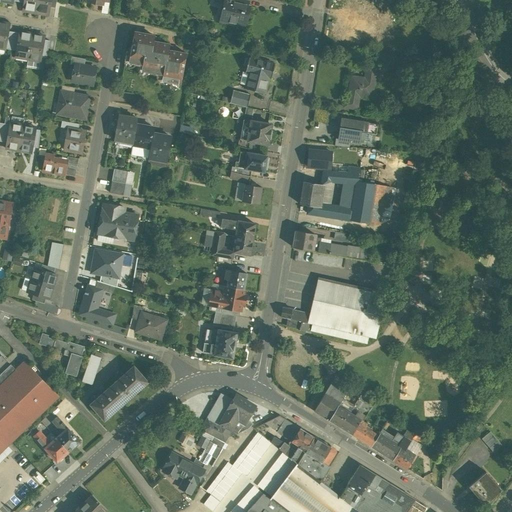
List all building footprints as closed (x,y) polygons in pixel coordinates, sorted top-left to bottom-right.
[(37,0),(24,0),(24,3),(23,11),(35,13),(37,0)] [(37,0),(35,13),(48,15),(50,0),(37,0)] [(250,6),(235,3),(236,0),(224,0),(221,17),(239,21),(238,27),(245,29),(250,6)] [(342,44),(359,46),(363,20),(346,17),(342,44)] [(365,19),(361,50),(427,60),(431,37),(387,31),(389,23),(365,19)] [(9,24),(0,22),(0,48),(5,50),(8,31),(9,24)] [(14,32),(8,31),(5,49),(11,50),(14,32)] [(20,33),(14,32),(11,50),(17,51),(20,33)] [(32,34),(20,32),(20,33),(17,51),(16,57),(28,59),(32,34)] [(155,38),(152,38),(152,35),(135,32),(134,32),(135,33),(129,62),(135,63),(135,65),(137,65),(139,66),(140,64),(143,64),(142,70),(156,73),(155,75),(157,76),(158,73),(164,74),(162,80),(167,81),(167,83),(166,83),(170,84),(170,83),(169,83),(170,81),(173,82),(180,83),(186,53),(185,53),(185,54),(171,51),(172,48),(169,47),(169,44),(168,44),(154,42),(155,38)] [(44,36),(32,34),(28,59),(40,62),(44,40),(44,36)] [(49,41),(44,40),(41,58),(46,58),(49,41)] [(85,60),(71,57),(70,64),(75,65),(84,66),(85,60)] [(256,60),(249,58),(246,70),(251,71),(247,89),(265,94),(269,78),(271,78),(275,65),(270,63),(270,62),(256,59),(256,60)] [(84,66),(75,65),(74,72),(76,76),(75,82),(93,85),(96,69),(84,66)] [(364,78),(351,76),(347,101),(344,101),(343,107),(356,109),(359,97),(372,99),(377,67),(366,65),(364,78)] [(75,88),(62,86),(61,92),(74,94),(75,88)] [(250,95),(233,90),(230,103),(247,108),(250,95)] [(74,94),(61,92),(59,102),(60,103),(58,114),(85,119),(89,97),(74,94)] [(247,108),(244,120),(251,121),(253,109),(247,108)] [(327,124),(329,112),(316,109),(313,121),(327,124)] [(137,119),(119,115),(118,124),(114,127),(114,129),(116,133),(115,140),(133,143),(136,125),(137,119)] [(377,124),(342,119),(339,139),(349,141),(349,140),(359,142),(361,131),(375,134),(377,124)] [(251,121),(244,120),(241,139),(248,140),(247,141),(250,141),(268,144),(269,138),(270,138),(271,131),(270,131),(271,124),(251,121)] [(79,125),(62,121),(60,128),(68,129),(68,128),(78,130),(79,125)] [(23,125),(11,123),(10,125),(7,143),(6,149),(18,151),(23,125)] [(10,125),(4,124),(1,142),(7,143),(10,125)] [(36,127),(23,125),(18,151),(31,153),(32,147),(35,130),(36,127)] [(154,128),(136,125),(133,143),(132,145),(150,148),(153,134),(154,128)] [(78,130),(68,128),(68,129),(64,150),(80,153),(82,147),(83,146),(85,139),(83,137),(84,132),(78,130)] [(35,130),(32,147),(38,148),(41,131),(35,130)] [(171,137),(153,134),(150,148),(148,158),(166,162),(171,137)] [(248,140),(241,139),(239,139),(238,147),(248,149),(250,141),(247,141),(248,140)] [(339,139),(336,139),(335,146),(348,147),(349,141),(339,139)] [(133,143),(115,140),(114,146),(132,149),(132,145),(133,143)] [(307,167),(330,169),(332,153),(309,151),(307,167)] [(247,153),(240,152),(238,168),(244,169),(247,153)] [(267,156),(247,153),(244,169),(251,170),(264,172),(265,166),(267,166),(268,158),(266,158),(267,156)] [(46,157),(43,172),(64,175),(65,169),(66,163),(57,161),(57,162),(52,161),(53,158),(46,157)] [(244,169),(238,168),(237,174),(243,175),(250,177),(251,170),(244,169)] [(127,172),(114,169),(112,181),(125,184),(127,172)] [(331,171),(322,171),(322,176),(330,179),(331,181),(345,182),(346,181),(346,177),(347,173),(331,171)] [(250,177),(243,175),(237,174),(231,172),(229,178),(249,182),(250,177)] [(125,184),(112,181),(111,187),(124,189),(125,184)] [(321,184),(303,181),(299,204),(308,205),(318,207),(318,203),(321,184)] [(357,181),(356,181),(352,208),(350,221),(368,223),(374,184),(357,181)] [(245,185),(238,183),(235,200),(242,202),(245,185)] [(124,189),(123,195),(129,196),(131,185),(125,184),(124,189)] [(374,184),(368,223),(378,225),(381,207),(387,208),(391,188),(374,184)] [(261,187),(245,185),(242,202),(259,204),(261,187)] [(124,189),(111,187),(109,193),(123,195),(124,189)] [(10,205),(0,202),(0,237),(4,238),(10,205)] [(352,208),(318,203),(318,207),(308,205),(307,213),(350,221),(352,208)] [(103,204),(98,232),(115,235),(114,237),(133,240),(138,215),(123,213),(124,208),(103,204)] [(220,212),(200,209),(199,215),(219,219),(220,212)] [(255,224),(222,219),(220,227),(237,230),(236,235),(252,238),(255,224)] [(314,234),(295,231),(293,247),(311,250),(313,242),(314,234)] [(224,233),(215,232),(212,249),(221,250),(224,233)] [(349,234),(335,232),(334,239),(347,242),(349,234)] [(252,238),(236,235),(233,252),(234,252),(250,255),(252,238)] [(63,245),(51,242),(50,248),(62,251),(63,245)] [(330,245),(319,243),(318,243),(317,251),(328,253),(330,245)] [(346,248),(330,245),(328,253),(345,256),(346,248)] [(371,250),(347,246),(346,248),(345,256),(369,261),(371,250)] [(62,251),(50,248),(49,254),(61,256),(62,251)] [(118,278),(119,278),(123,254),(95,249),(90,274),(101,275),(118,278)] [(221,250),(212,249),(211,255),(219,257),(232,259),(233,259),(234,252),(233,252),(221,250)] [(386,255),(378,254),(377,262),(393,265),(395,251),(387,250),(386,255)] [(61,256),(49,254),(48,260),(60,262),(61,256)] [(232,259),(219,257),(218,263),(231,265),(232,259)] [(60,262),(48,260),(47,266),(55,268),(59,270),(60,262)] [(47,266),(42,265),(41,270),(53,274),(55,268),(47,266)] [(41,270),(34,268),(30,280),(53,287),(57,275),(53,274),(41,270)] [(145,272),(136,270),(134,281),(143,284),(145,272)] [(247,274),(226,270),(224,279),(228,280),(227,286),(244,289),(247,274)] [(118,278),(101,275),(100,282),(117,287),(118,278)] [(121,287),(130,285),(129,277),(119,279),(121,287)] [(386,293),(317,278),(309,317),(307,323),(312,324),(367,337),(375,338),(386,293)] [(53,287),(30,280),(27,292),(46,298),(50,299),(53,287)] [(107,284),(97,281),(95,287),(102,290),(106,292),(108,285),(107,284)] [(115,314),(96,309),(102,290),(95,287),(88,285),(86,293),(84,292),(84,294),(85,294),(82,304),(85,305),(82,316),(112,325),(115,314)] [(244,289),(227,286),(223,285),(222,291),(212,290),(210,305),(222,307),(223,308),(223,307),(240,310),(241,305),(243,305),(245,295),(243,295),(244,289)] [(46,298),(33,294),(32,300),(44,304),(46,298)] [(143,308),(134,305),(131,318),(139,320),(141,312),(143,308)] [(240,310),(223,307),(223,308),(222,307),(221,313),(236,316),(239,316),(240,310)] [(292,309),(282,308),(280,317),(287,318),(290,319),(291,313),(292,309)] [(141,312),(139,320),(135,332),(161,340),(167,320),(141,312)] [(221,313),(218,327),(233,329),(236,316),(221,313)] [(309,317),(291,313),(290,319),(297,321),(301,322),(307,323),(309,317)] [(290,319),(287,318),(286,326),(295,328),(297,321),(290,319)] [(307,323),(301,322),(299,331),(310,334),(311,331),(312,324),(307,323)] [(367,337),(312,324),(311,331),(366,343),(367,337)] [(236,333),(218,330),(218,331),(213,330),(211,341),(204,340),(202,352),(232,357),(236,333)] [(49,336),(42,334),(39,345),(46,347),(49,336)] [(84,347),(69,343),(68,344),(56,340),(53,350),(64,353),(63,356),(65,356),(71,357),(66,373),(76,376),(84,347)] [(91,356),(82,382),(92,385),(100,359),(91,356)] [(7,369),(0,375),(0,452),(58,396),(24,361),(15,370),(16,371),(12,374),(7,369)] [(15,370),(10,365),(7,368),(7,369),(12,374),(16,371),(15,370)] [(114,387),(126,402),(148,383),(135,368),(126,376),(125,374),(120,379),(121,380),(114,387)] [(329,385),(314,411),(329,421),(338,406),(345,394),(329,385)] [(126,402),(114,387),(106,393),(105,392),(100,397),(101,398),(92,406),(104,420),(126,402)] [(232,400),(222,394),(209,419),(219,424),(227,410),(232,400)] [(254,407),(236,395),(232,400),(227,410),(245,421),(245,420),(254,407)] [(371,407),(362,402),(354,416),(360,420),(362,421),(365,418),(369,411),(371,407)] [(354,416),(338,406),(329,421),(351,434),(360,420),(354,416)] [(245,421),(227,410),(219,424),(231,431),(237,434),(247,429),(252,424),(245,420),(245,421)] [(379,416),(369,411),(365,418),(369,420),(374,423),(379,416)] [(279,416),(264,423),(276,432),(284,419),(279,416)] [(374,423),(373,426),(381,431),(381,430),(387,421),(379,416),(374,423)] [(67,428),(57,417),(52,421),(62,433),(67,428)] [(219,424),(209,419),(205,426),(206,426),(228,438),(231,431),(219,424)] [(284,419),(276,432),(291,441),(298,427),(284,419)] [(371,430),(365,426),(366,424),(362,421),(360,420),(351,434),(371,447),(377,436),(370,432),(371,430)] [(228,438),(206,426),(203,432),(214,437),(225,443),(228,438)] [(314,437),(298,427),(291,441),(298,446),(297,447),(304,452),(314,437)] [(406,430),(401,427),(397,433),(402,436),(406,430)] [(62,433),(56,439),(68,452),(80,442),(67,428),(62,433)] [(415,434),(406,430),(402,436),(403,437),(404,436),(411,441),(411,440),(415,434)] [(50,444),(40,432),(35,437),(45,448),(50,444)] [(211,442),(214,437),(203,432),(197,445),(205,450),(210,442),(211,442)] [(502,446),(490,432),(481,439),(493,453),(502,446)] [(257,433),(232,466),(242,474),(246,477),(272,444),(257,433)] [(390,444),(382,439),(384,436),(379,433),(377,436),(371,447),(392,460),(398,450),(396,449),(390,444)] [(397,433),(390,444),(396,449),(398,446),(397,446),(403,437),(402,436),(397,433)] [(403,437),(397,446),(398,446),(396,449),(399,450),(398,450),(392,460),(406,469),(415,456),(405,450),(411,441),(404,436),(403,437)] [(225,444),(214,437),(211,442),(217,446),(222,449),(225,444)] [(283,443),(274,437),(270,442),(279,449),(283,443)] [(331,448),(314,437),(304,452),(321,462),(331,448)] [(68,452),(56,439),(50,444),(45,448),(57,462),(68,452)] [(421,446),(411,440),(411,441),(405,450),(415,456),(421,446)] [(291,441),(288,447),(294,452),(297,447),(298,446),(291,441)] [(288,447),(283,443),(279,449),(297,464),(301,458),(294,453),(295,452),(294,452),(288,447)] [(222,449),(217,446),(211,456),(216,459),(222,449)] [(304,452),(297,447),(294,452),(295,452),(294,453),(301,458),(304,452)] [(331,448),(321,462),(304,452),(301,458),(297,464),(321,482),(324,476),(330,467),(327,465),(334,453),(335,453),(335,452),(334,450),(331,448)] [(271,497),(296,464),(282,453),(257,486),(271,497)] [(192,465),(173,454),(164,471),(175,477),(177,473),(186,478),(180,488),(190,493),(202,470),(192,465)] [(205,464),(195,459),(192,465),(202,470),(205,464)] [(210,495),(220,502),(242,474),(232,466),(228,463),(206,491),(210,495)] [(406,511),(415,499),(360,465),(340,497),(296,464),(271,497),(270,499),(286,511),(406,511)] [(485,472),(468,486),(484,505),(501,490),(485,472)] [(333,482),(324,476),(321,482),(329,488),(333,482)] [(230,511),(246,511),(247,511),(263,494),(254,486),(230,511)] [(286,511),(270,499),(263,493),(263,494),(247,511),(286,511)] [(92,495),(74,511),(104,511),(107,510),(92,495)] [(212,511),(220,502),(210,495),(203,505),(212,511)] [(423,511),(426,509),(414,501),(411,506),(420,511),(423,511)]
